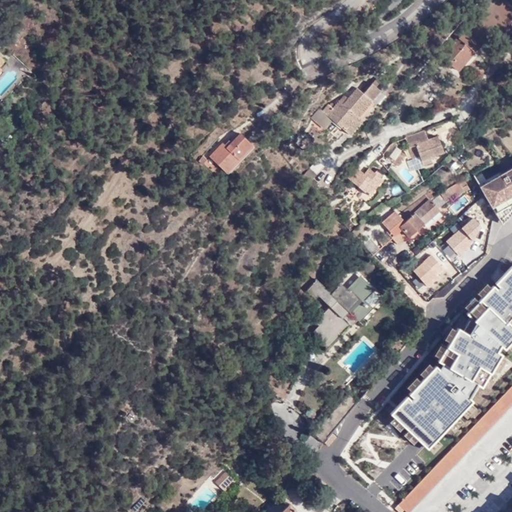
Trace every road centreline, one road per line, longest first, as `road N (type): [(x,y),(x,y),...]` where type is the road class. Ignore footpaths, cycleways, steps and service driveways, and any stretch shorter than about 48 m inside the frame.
road 1 (residential): [(325,460),(416,357),(439,300),(508,233)]
road 2 (residential): [(312,70),(424,0)]
